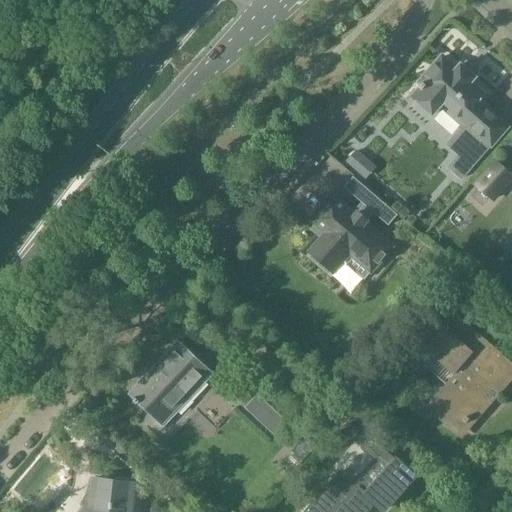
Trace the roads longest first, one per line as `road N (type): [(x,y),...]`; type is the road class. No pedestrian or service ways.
road 1 (residential): [(192,266),(383,67),(414,24),(419,0)]
road 2 (tertiary): [(33,234),(274,0)]
road 3 (tertiary): [(209,0),(123,99),(33,234)]
road 4 (residential): [(0,468),(192,266)]
road 5 (residential): [(192,266),(348,411)]
